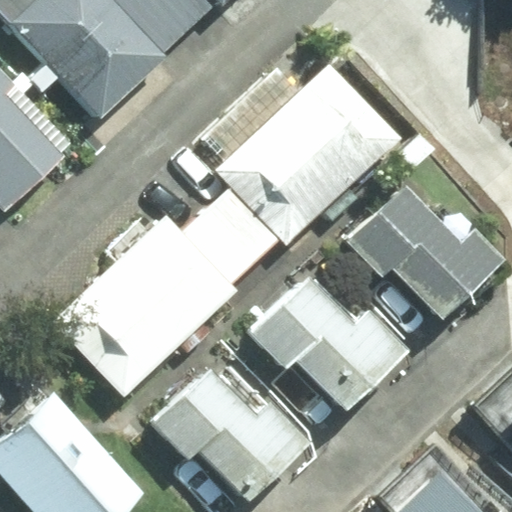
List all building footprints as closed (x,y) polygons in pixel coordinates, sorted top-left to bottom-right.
[(0,0),(0,67),(78,152),(244,0),(0,0)] [(380,146),(295,54),(189,151),(274,243),(380,146)] [(0,184),(39,149),(0,107),(0,184)] [(474,295),(384,197),(324,251),(414,349),(474,295)] [(227,305),(157,229),(47,329),(117,405),(227,305)] [(388,369),(298,271),(239,325),(329,423),(388,369)] [(511,340),(452,397),(511,459),(511,340)] [(235,511),(287,465),(196,367),(137,421),(220,511),(235,511)] [(133,511),(29,399),(0,426),(0,511),(133,511)] [(471,511),(413,452),(351,511),(471,511)]
